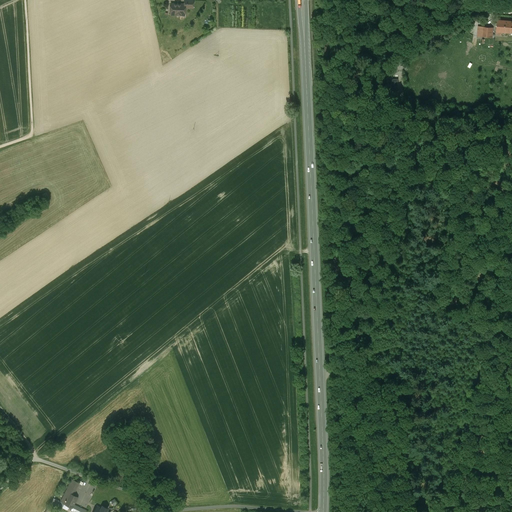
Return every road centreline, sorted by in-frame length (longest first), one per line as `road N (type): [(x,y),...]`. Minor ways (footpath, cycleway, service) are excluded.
road 1 (primary): [(302,0),(323,511)]
road 2 (unclassified): [(301,511),(175,510),(35,459),(0,490)]
